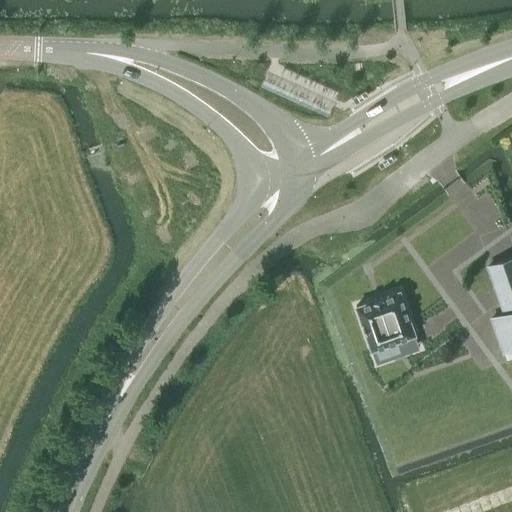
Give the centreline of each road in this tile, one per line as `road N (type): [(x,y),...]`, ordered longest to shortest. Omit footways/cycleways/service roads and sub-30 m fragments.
road 1 (tertiary): [(85,464),(185,313),(294,199),(298,165)]
road 2 (tertiary): [(250,182),(230,224),(116,382),(85,464)]
road 3 (tertiary): [(298,165),(273,121),(203,75),(115,50),(83,52)]
road 4 (tertiary): [(298,165),(429,90),(511,56)]
road 5 (tertiary): [(83,52),(212,122),(238,149),(250,182)]
road 6 (unclassified): [(351,216),(511,104)]
